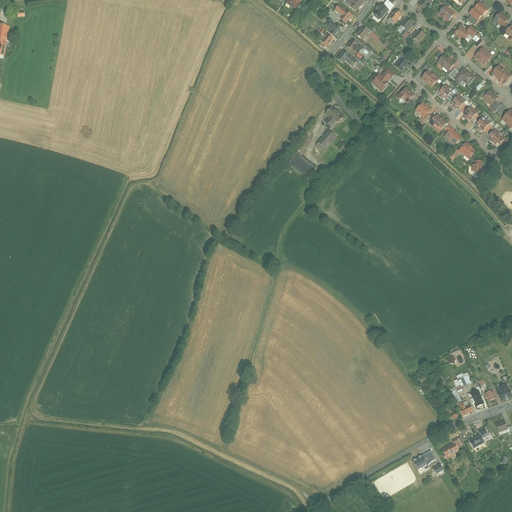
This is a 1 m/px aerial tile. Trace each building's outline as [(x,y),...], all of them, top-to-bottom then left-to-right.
[(287,0),(285,3),(295,9),(300,0),(287,0)] [(351,8),(356,11),(363,3),(360,1),(358,0),(347,0),(345,4),(351,8)] [(387,0),(382,6),(388,11),(389,12),(394,6),(387,0)] [(421,0),(418,5),(425,11),(432,3),(428,0),(421,0)] [(444,7),(447,9),(450,6),(443,0),(440,4),(444,7)] [(483,2),(481,5),(487,11),(490,8),(483,2)] [(474,9),(482,16),(487,11),(481,5),(479,3),(474,9)] [(372,13),(380,20),(388,11),(382,6),(380,4),(372,13)] [(340,18),(346,24),(352,17),(339,6),(334,11),(341,16),(340,18)] [(437,14),(447,23),(454,15),(447,9),(444,7),(437,14)] [(474,9),(469,14),(470,15),(477,21),(482,16),(474,9)] [(392,26),(401,15),(396,10),(386,20),(386,21),(387,22),(392,26)] [(505,24),(507,21),(499,13),(493,21),(500,27),(501,28),(505,24)] [(477,21),(470,15),(466,20),(473,26),(477,22),(477,21)] [(407,32),(412,25),(405,19),(400,26),(407,32)] [(329,33),(335,38),(340,32),(339,30),(341,28),(334,23),(333,24),(330,22),(326,28),(331,31),(329,33)] [(507,26),(505,24),(501,28),(500,27),(498,29),(502,32),(507,26)] [(0,25),(0,56),(4,57),(8,27),(0,25)] [(465,32),(459,27),(453,34),(462,42),(468,35),(465,32)] [(470,27),(465,32),(468,35),(472,38),(476,33),(470,27)] [(355,35),(362,40),(367,35),(368,33),(361,28),(355,35)] [(413,42),(417,45),(425,36),(418,30),(417,31),(416,30),(411,36),(410,37),(410,38),(414,41),(413,42)] [(368,33),(367,35),(377,42),(380,39),(370,31),(368,33)] [(321,42),(327,47),(333,40),(326,35),(321,42)] [(480,39),(474,45),(477,48),(482,41),(480,39)] [(358,54),(362,48),(352,40),(346,46),(357,55),(358,54)] [(482,48),(474,57),(484,66),(492,57),(482,48)] [(337,59),(343,63),(345,61),(352,67),(353,66),(356,62),(354,61),(342,52),(337,59)] [(397,57),(400,59),(404,63),(408,59),(401,52),(397,57)] [(439,61),(443,55),(439,52),(434,58),(439,61)] [(437,63),(447,71),(454,63),(444,55),(443,55),(439,61),(437,63)] [(356,62),(353,66),(359,70),(364,64),(356,58),(354,61),(356,62)] [(404,63),(400,59),(394,67),(402,73),(408,66),(404,63)] [(421,71),(425,74),(427,72),(430,69),(425,65),(421,71)] [(491,74),(500,81),(502,78),(507,73),(507,72),(499,65),(491,74)] [(387,69),(380,77),(378,75),(371,83),(382,92),(387,86),(385,85),(393,75),(387,69)] [(454,80),(459,73),(454,69),(448,76),(454,81),(454,80)] [(462,81),(467,86),(474,79),(463,69),(459,73),(454,80),(459,84),(462,81)] [(420,80),(430,88),(437,80),(427,72),(425,74),(420,80)] [(507,73),(502,78),(506,82),(511,76),(507,73)] [(436,91),(438,93),(445,85),(442,83),(436,91)] [(443,98),(446,100),(452,92),(445,85),(438,93),(440,94),(438,96),(442,100),(443,98)] [(406,103),(407,104),(410,100),(414,95),(406,88),(399,94),(398,93),(395,97),(398,100),(402,100),(406,103)] [(452,92),(446,100),(448,102),(455,94),(452,92)] [(482,99),(490,106),(494,101),(497,98),(488,92),(482,99)] [(455,94),(448,102),(450,104),(457,96),(455,94)] [(455,109),(458,111),(458,110),(464,103),(457,96),(450,104),(452,106),(451,107),(454,110),(455,109)] [(414,104),(410,100),(407,104),(406,103),(403,107),(408,111),(414,104)] [(500,106),(494,101),(490,106),(489,108),(495,112),(496,111),(500,106)] [(464,103),(458,110),(461,112),(467,105),(464,103)] [(414,112),(422,119),(426,114),(429,111),(421,104),(414,112)] [(500,106),(496,111),(500,115),(506,108),(501,104),(500,106)] [(467,105),(461,112),(463,114),(469,107),(467,105)] [(343,117),(331,107),(324,115),(328,119),(325,123),(333,129),(343,117)] [(468,120),(470,121),(476,114),(477,113),(469,107),(463,114),(463,115),(465,117),(463,119),(467,122),(468,120)] [(501,120),(511,129),(511,114),(509,112),(501,120)] [(429,117),(426,114),(422,119),(420,121),(423,123),(425,122),(429,117)] [(445,123),(446,122),(437,114),(433,119),(429,124),(439,132),(441,128),(445,123)] [(479,117),(476,114),(470,121),(473,123),(479,117)] [(430,116),(429,117),(425,122),(428,124),(429,124),(433,119),(430,116)] [(481,119),(479,117),(473,123),(475,125),(481,119)] [(481,130),(483,132),(489,125),(490,124),(483,117),(481,119),(475,125),(475,126),(477,127),(475,129),(479,132),(481,130)] [(494,130),(491,127),(485,134),(488,137),(494,130)] [(443,138),(454,146),(461,138),(453,131),(450,129),(447,133),(443,138)] [(496,144),(498,145),(499,145),(504,139),(494,130),(488,137),(490,138),(488,141),(494,146),(496,144)] [(335,138),(327,132),(317,143),(325,150),(335,138)] [(504,139),(499,145),(502,148),(510,140),(506,137),(504,139)] [(459,153),(468,160),(475,151),(465,143),(458,152),(459,153)] [(459,153),(458,152),(455,149),(448,157),(452,161),(459,153)] [(316,169),(296,153),(287,166),(307,181),(316,169)] [(472,165),(472,172),(482,181),(494,168),(490,165),(485,170),(482,167),(482,161),(474,161),(474,165),(472,165)] [(457,390),(471,384),(468,376),(454,381),(457,390)] [(511,397),(507,385),(499,388),(501,394),(499,394),(502,401),(511,397)] [(470,394),(475,408),(483,405),(478,391),(470,394)] [(493,392),(485,395),(488,402),(496,399),(493,392)] [(463,417),(472,413),(469,406),(465,408),(463,404),(458,406),(463,417)] [(449,408),(444,410),(449,422),(459,418),(456,412),(451,414),(449,408)] [(506,429),(504,422),(495,425),(498,433),(507,430),(506,429)] [(479,435),(482,440),(489,436),(485,428),(478,432),(479,435)] [(482,440),(479,435),(468,442),(473,450),(484,443),(482,440)] [(452,442),(453,443),(457,450),(462,447),(462,446),(458,439),(457,439),(452,442)] [(453,443),(441,450),(445,456),(444,457),(445,460),(458,452),(457,450),(453,443)] [(418,459),(422,466),(427,464),(428,466),(433,463),(431,461),(435,458),(431,451),(418,459)] [(440,465),(432,469),(436,476),(443,471),(440,465)]
